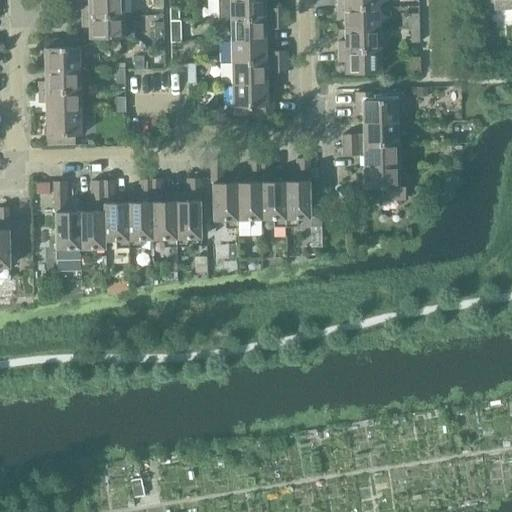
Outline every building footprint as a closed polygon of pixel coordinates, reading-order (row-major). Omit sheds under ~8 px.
[(81,6),(82,16),(123,15),(122,0),(87,0),(88,6),(81,6)] [(217,0),(218,20),(230,19),(285,18),(285,8),(264,8),(264,0),(217,0)] [(336,0),(337,8),(378,7),(378,0),(336,0)] [(511,0),(493,0),(493,9),(511,8),(511,0)] [(344,19),(344,30),(379,29),(378,7),(337,8),(337,19),(344,19)] [(410,14),(410,29),(419,28),(419,14),(410,14)] [(123,15),(82,16),(82,27),(88,27),(89,39),(123,38),(123,15)] [(230,19),(230,41),(265,40),(265,29),(285,29),(285,18),(230,19)] [(154,22),(154,37),(163,37),(163,22),(154,22)] [(178,22),(170,22),(171,43),(179,43),(179,22),(178,22)] [(419,28),(410,29),(410,43),(419,43),(419,28)] [(338,41),(338,51),(379,50),(379,29),(344,30),(344,41),(338,41)] [(44,40),(44,70),(79,70),(78,47),(72,47),(72,39),(71,39),(44,40)] [(230,41),(231,63),(286,61),(286,51),(265,51),(265,40),(230,41)] [(379,50),(338,51),(338,62),(345,62),(345,74),(380,73),(379,50)] [(411,57),(411,72),(420,72),(420,57),(411,57)] [(142,58),(134,58),(134,70),(142,70),(142,58)] [(231,63),(231,84),(266,83),(266,72),(286,72),(286,61),(231,63)] [(115,69),(116,83),(124,83),(124,68),(115,69)] [(38,92),(79,91),(89,91),(89,69),(79,70),(44,70),(45,81),(38,81),(38,92)] [(266,83),(231,84),(232,107),(234,107),(234,115),(273,114),(273,94),(266,95),(266,83)] [(427,89),(416,89),(416,98),(427,97),(427,89)] [(45,102),(45,114),(80,113),(79,91),(38,92),(38,103),(45,102)] [(362,112),(362,123),(397,122),(396,99),(372,100),(372,92),(355,92),(355,112),(362,112)] [(116,97),(116,112),(125,112),(125,97),(116,97)] [(80,113),(45,114),(46,144),(74,144),(74,135),(81,135),(80,113)] [(342,134),(342,145),(397,144),(397,122),(362,123),(362,134),(342,134)] [(363,155),(363,166),(398,165),(397,144),(342,145),(342,155),(363,155)] [(299,181),(284,181),(285,227),(297,226),(297,218),(310,218),(308,158),(296,159),(296,171),(299,171),(299,181)] [(251,182),(236,182),(237,228),(249,227),(249,219),(261,219),(260,159),(248,160),(248,172),(251,172),(251,182)] [(271,159),(260,159),(261,219),(273,219),(273,227),(285,227),(284,181),(269,182),(269,171),(272,171),(271,159)] [(237,228),(236,182),(221,183),(221,172),(224,172),(223,160),(211,160),(212,220),(225,220),(225,228),(237,228)] [(398,165),(363,166),(363,177),(357,177),(357,197),(373,196),(373,200),(404,199),(404,186),(398,186),(398,165)] [(189,201),(175,201),(176,246),(188,246),(187,238),(200,238),(199,178),(186,178),(187,190),(189,190),(189,201)] [(142,202),(127,202),(128,247),(140,247),(139,239),(151,239),(150,179),(138,179),(139,191),(141,191),(142,202)] [(162,179),(150,179),(151,239),(164,239),(164,247),(176,246),(175,201),(160,201),(160,191),(162,191),(162,179)] [(94,211),(79,211),(80,257),(92,256),(92,248),(104,248),(104,240),(102,180),(90,181),(91,201),(93,201),(94,211)] [(114,180),(102,180),(104,240),(116,240),(116,248),(128,247),(127,202),(112,203),(112,192),(114,192),(114,180)] [(80,257),(79,211),(64,212),(64,201),(66,201),(66,181),(53,181),(55,249),(68,249),(68,257),(80,257)] [(35,184),(35,195),(49,194),(49,183),(35,184)] [(0,267),(9,267),(8,207),(0,207),(0,267)] [(347,217),(347,228),(357,228),(356,217),(347,217)] [(129,480),(133,498),(143,496),(140,478),(129,480)]
